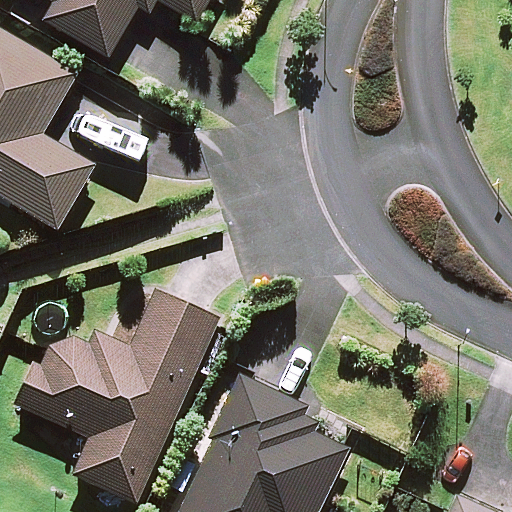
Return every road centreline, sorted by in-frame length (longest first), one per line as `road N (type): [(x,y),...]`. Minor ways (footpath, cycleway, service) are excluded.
road 1 (residential): [(511,319),(459,304),(402,268),(365,224),(343,176)]
road 2 (residential): [(343,176),(333,99),(359,0)]
road 3 (residential): [(436,135),(511,268)]
road 4 (residential): [(409,0),(436,135)]
